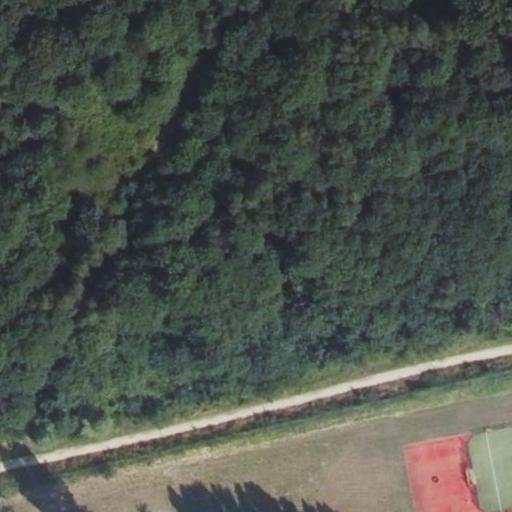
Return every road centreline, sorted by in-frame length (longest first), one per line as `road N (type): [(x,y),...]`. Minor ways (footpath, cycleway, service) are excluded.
road 1 (track): [(511,346),(0,463)]
road 2 (track): [(12,460),(53,359),(242,0)]
